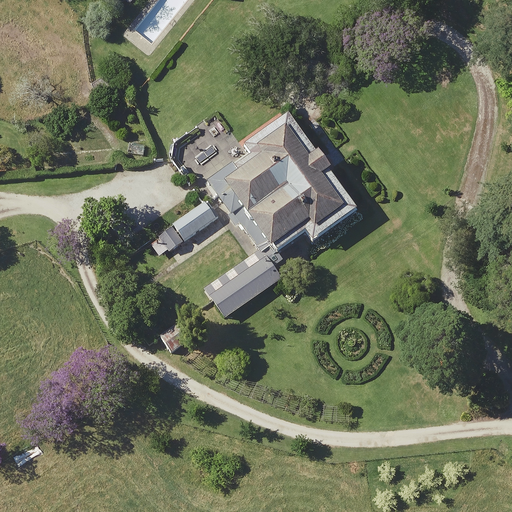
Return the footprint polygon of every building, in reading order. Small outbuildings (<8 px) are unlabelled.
[(207,179),(265,258),(306,229),(313,238),(358,206),(289,111),(242,143),(250,152),(207,179)] [(214,217),(203,202),(148,242),(159,257),(214,217)] [(278,280),(263,258),(237,277),(231,268),(203,288),(224,318),(278,280)] [(182,345),(173,329),(160,336),(168,352),(182,345)] [(0,460),(26,446),(10,417),(0,423),(0,460)]
